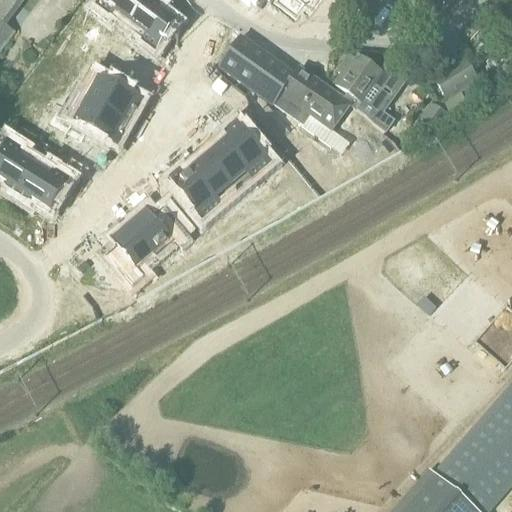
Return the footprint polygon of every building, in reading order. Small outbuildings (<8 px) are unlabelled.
[(0,0),(0,54),(15,35),(6,27),(26,0),(0,0)] [(102,0),(95,11),(109,21),(112,17),(128,29),(149,1),(147,0),(102,0)] [(276,0),(274,3),(295,19),(304,7),(311,12),(320,0),(276,0)] [(149,1),(128,29),(143,41),(140,45),(154,56),(175,28),(157,13),(160,9),(149,1)] [(77,15),(60,37),(67,43),(84,20),(77,15)] [(239,42),(218,71),(224,75),(272,109),(273,108),(302,129),(310,118),(331,133),(348,109),(298,73),(292,81),(239,42)] [(342,75),(334,85),(347,94),(341,103),(355,112),(354,114),(383,138),(393,126),(382,118),(385,113),(405,84),(399,80),(383,70),(378,76),(347,56),(337,73),(342,75)] [(466,62),(434,83),(447,101),(478,81),(466,62)] [(86,101),(85,102),(129,126),(137,111),(133,109),(137,102),(112,88),(118,77),(97,65),(90,77),(97,81),(86,101)] [(148,72),(142,84),(149,88),(156,76),(148,72)] [(493,82),(481,94),(493,106),(505,93),(493,82)] [(56,113),(49,124),(82,143),(88,132),(112,146),(116,139),(120,141),(129,126),(85,102),(86,101),(79,97),(67,119),(56,113)] [(431,107),(423,118),(435,127),(443,115),(431,107)] [(8,109),(0,120),(7,125),(15,114),(8,109)] [(229,141),(223,146),(253,182),(280,159),(264,140),(254,149),(237,128),(226,137),(229,141)] [(55,138),(51,146),(63,153),(67,145),(55,138)] [(0,154),(0,180),(8,186),(5,190),(17,197),(36,168),(19,157),(22,153),(6,143),(0,154)] [(223,146),(206,161),(233,192),(236,196),(253,182),(223,146)] [(206,161),(190,175),(216,206),(217,206),(233,192),(206,161)] [(36,168),(17,197),(29,205),(31,201),(51,213),(70,183),(55,174),(52,178),(36,168)] [(179,176),(169,185),(187,205),(177,213),(193,233),(220,210),(217,206),(216,206),(190,175),(183,180),(179,176)] [(270,203),(252,214),(254,218),(259,226),(264,223),(267,229),(283,219),(270,203)] [(146,212),(129,226),(156,259),(173,244),(181,255),(194,244),(164,210),(154,219),(146,210),(145,211),(146,212)] [(254,218),(243,225),(247,233),(259,226),(254,218)] [(117,249),(106,259),(132,290),(160,266),(155,260),(156,259),(129,226),(111,241),(110,240),(109,240),(117,249)] [(490,511),(511,487),(511,387),(433,479),(428,474),(394,511),(490,511)] [(465,403),(448,421),(459,431),(476,414),(465,403)]
